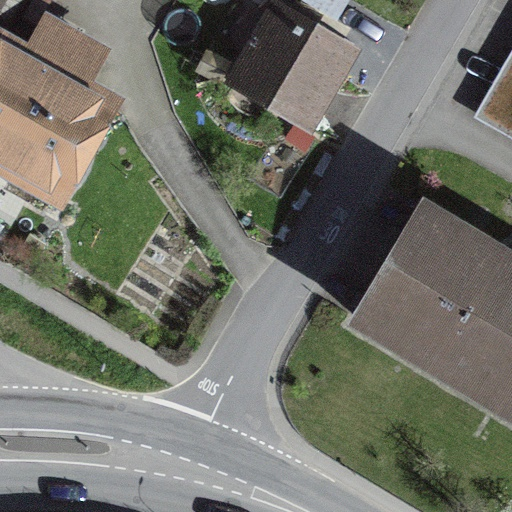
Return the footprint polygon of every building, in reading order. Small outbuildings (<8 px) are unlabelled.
[(0,0),(0,33),(18,0),(0,0)] [(320,38),(276,11),(233,78),(309,121),(354,44),(326,28),(320,38)] [(47,25),(27,59),(0,43),(0,160),(58,192),(107,105),(80,89),(100,55),(47,25)] [(511,70),(484,120),(511,136),(511,70)] [(511,259),(423,206),(356,318),(359,320),(367,306),(410,332),(402,345),(440,368),(448,355),(504,388),(496,402),(511,411),(511,259)]
